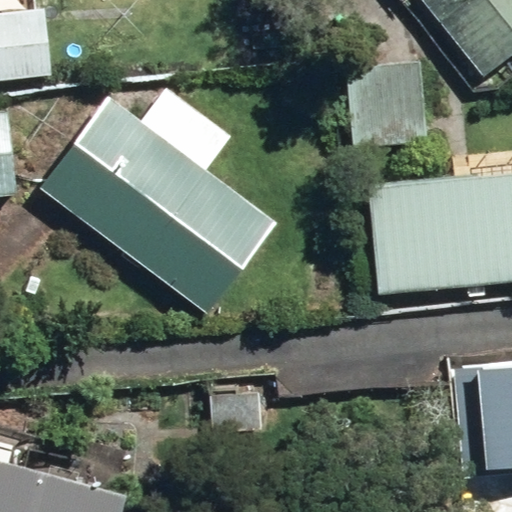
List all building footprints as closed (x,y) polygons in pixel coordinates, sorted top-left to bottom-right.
[(0,0),(0,79),(48,74),(39,0),(0,0)] [(511,0),(417,0),(478,74),(511,46),(511,0)] [(344,69),(352,150),(424,143),(417,63),(344,69)] [(36,189),(203,313),(271,223),(104,97),(36,189)] [(0,112),(0,197),(13,196),(6,112),(0,112)] [(511,171),(361,183),(370,297),(511,286),(511,171)] [(511,464),(511,342),(449,349),(461,469),(511,464)] [(214,385),(214,419),(264,419),(265,384),(214,385)] [(0,511),(111,511),(121,475),(0,444),(0,511)]
